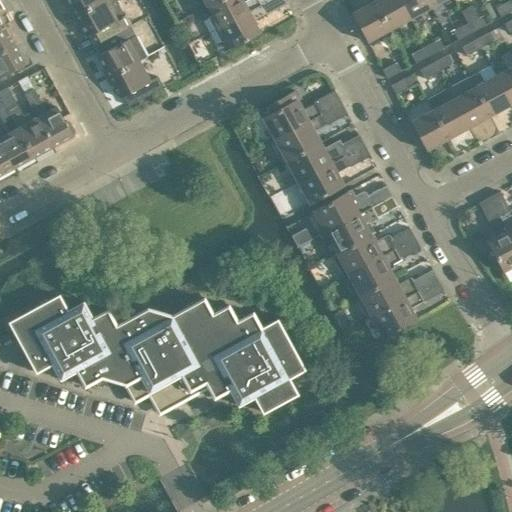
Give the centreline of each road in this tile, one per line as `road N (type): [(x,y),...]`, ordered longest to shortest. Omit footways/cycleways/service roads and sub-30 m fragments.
road 1 (tertiary): [(270,511),(511,364)]
road 2 (residential): [(330,34),(114,153)]
road 3 (residential): [(424,205),(330,34)]
road 4 (residential): [(114,153),(29,0)]
road 5 (residential): [(511,346),(424,205)]
road 6 (residential): [(114,153),(0,214)]
